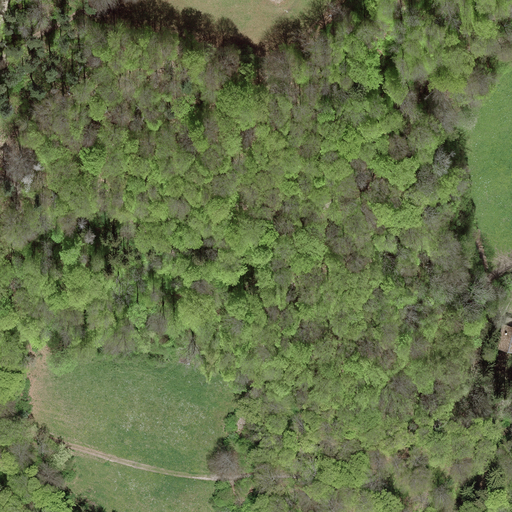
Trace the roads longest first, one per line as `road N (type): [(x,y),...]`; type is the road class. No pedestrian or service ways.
road 1 (track): [(511,37),(480,45),(421,79),(385,119),(358,180),(334,203),(306,209),(93,202)]
road 2 (track): [(359,464),(299,440),(253,328),(217,286),(93,202)]
road 3 (track): [(359,464),(307,475),(182,475),(0,427)]
road 4 (track): [(511,263),(491,276),(465,312),(432,418),(359,464)]
